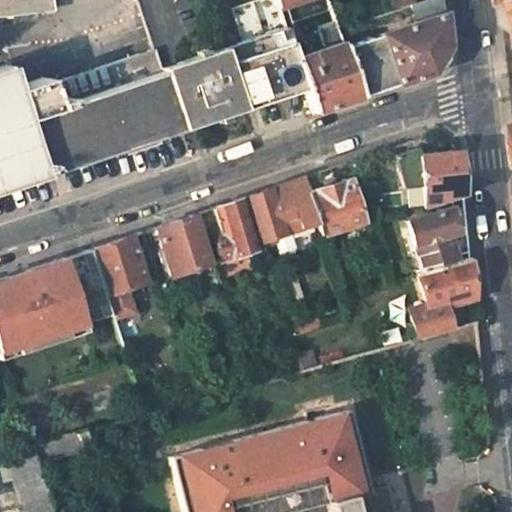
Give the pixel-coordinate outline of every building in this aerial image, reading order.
[(326,0),(273,0),(275,5),(283,2),(300,54),(292,57),(302,84),(311,111),(342,101),(357,96),(340,44),(326,0)] [(409,21),(340,44),(357,96),(429,71),(443,46),(440,20),(437,0),(411,0),(403,3),(409,21)] [(511,3),(500,8),(502,23),(511,28),(511,3)] [(282,25),(224,44),(243,105),(302,84),(292,57),(282,25)] [(243,105),(224,44),(162,64),(181,126),(243,105)] [(48,76),(16,86),(9,65),(0,68),(0,187),(181,126),(162,64),(157,47),(50,83),(48,76)] [(420,188),(416,153),(415,153),(414,149),(390,157),(400,190),(420,188)] [(420,188),(422,207),(460,195),(456,150),(416,153),(420,188)] [(324,170),(303,176),(308,193),(316,222),(319,234),(361,221),(349,180),(329,187),(324,170)] [(316,222),(308,193),(303,176),(278,185),(247,196),(259,240),(316,222)] [(247,196),(225,203),(211,208),(221,237),(210,241),(216,261),(261,247),(259,240),(247,196)] [(461,206),(404,222),(419,272),(467,257),(464,232),(461,206)] [(153,227),(169,276),(208,263),(193,214),(175,220),(153,227)] [(109,242),(89,249),(104,296),(144,283),(128,236),(109,242)] [(0,356),(14,352),(15,355),(78,333),(78,331),(111,320),(104,296),(89,249),(34,268),(0,279),(0,356)] [(467,257),(419,272),(414,273),(424,303),(414,308),(410,318),(413,340),(447,331),(443,309),(471,298),(469,278),(467,257)] [(301,311),(280,317),(286,339),(306,332),(301,311)] [(279,361),(282,370),(260,376),(262,382),(296,373),(291,358),(279,361)] [(149,396),(136,400),(141,416),(153,412),(149,396)] [(387,511),(375,470),(357,475),(335,396),(303,404),(306,414),(299,416),(296,406),(196,434),(198,443),(191,445),(189,435),(157,444),(175,511),(233,511),(317,489),(323,511),(387,511)] [(93,429),(42,444),(47,466),(83,454),(83,451),(97,446),(93,429)] [(47,466),(42,444),(30,447),(36,470),(47,466)] [(20,511),(49,511),(36,470),(30,447),(0,457),(0,487),(12,483),(20,511)]
